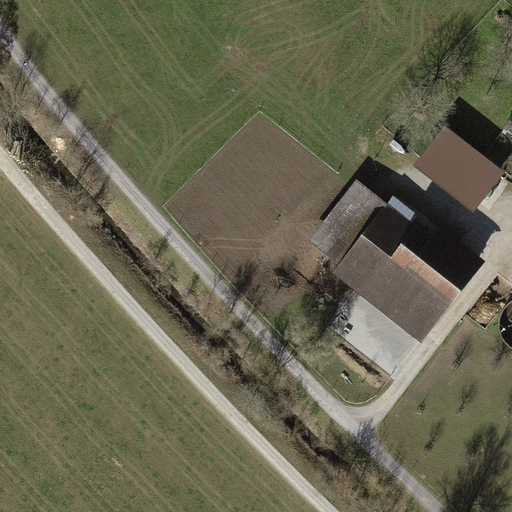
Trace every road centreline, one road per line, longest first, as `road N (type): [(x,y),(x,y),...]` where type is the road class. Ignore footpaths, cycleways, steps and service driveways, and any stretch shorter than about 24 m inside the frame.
road 1 (track): [(452,511),(358,427),(32,76),(0,27)]
road 2 (track): [(0,156),(324,511)]
